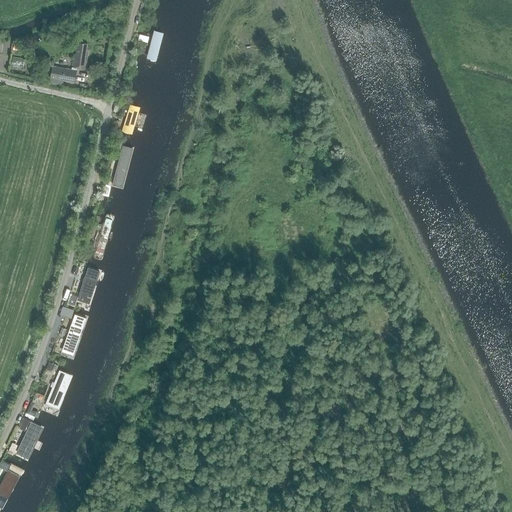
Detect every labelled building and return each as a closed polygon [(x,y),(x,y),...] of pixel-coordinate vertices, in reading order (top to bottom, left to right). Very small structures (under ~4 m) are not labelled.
[(164,34),(153,31),(144,63),(155,66),(164,34)] [(84,69),(87,54),(85,53),(86,44),(76,42),(74,55),(72,54),(71,67),(84,69)] [(26,68),(28,60),(15,56),(13,65),(26,68)] [(76,70),(52,66),(49,79),(74,83),(76,70)] [(138,75),(133,103),(147,106),(152,77),(138,75)] [(140,106),(129,103),(121,132),(132,135),(140,106)] [(113,137),(110,148),(120,150),(123,140),(113,137)] [(132,139),(125,137),(114,176),(122,178),(132,139)] [(102,261),(116,214),(106,211),(92,258),(102,261)] [(85,247),(91,249),(93,242),(87,240),(85,247)] [(87,266),(76,302),(89,307),(101,271),(87,266)] [(77,297),(70,295),(67,304),(74,306),(77,297)] [(73,311),(67,308),(64,315),(71,318),(73,311)] [(69,353),(84,317),(76,314),(62,350),(69,353)] [(51,415),(71,366),(62,363),(43,412),(51,415)] [(24,418),(19,429),(24,432),(29,421),(24,418)] [(15,453),(28,460),(44,428),(30,421),(15,453)] [(0,485),(0,507),(23,466),(13,461),(0,485)]
